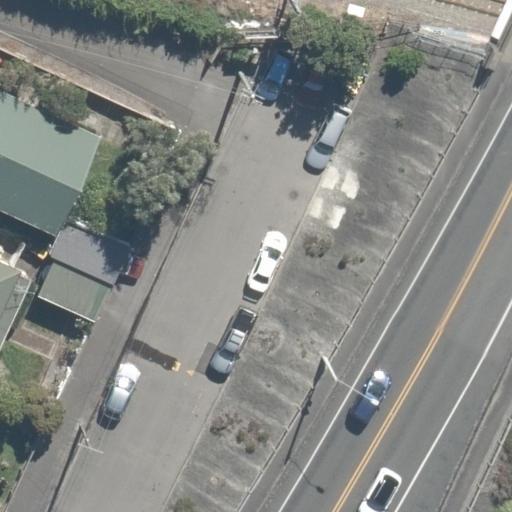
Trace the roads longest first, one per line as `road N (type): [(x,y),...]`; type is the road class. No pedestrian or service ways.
road 1 (residential): [(276,87),(263,131),(81,511)]
road 2 (secondary): [(333,511),(511,189)]
